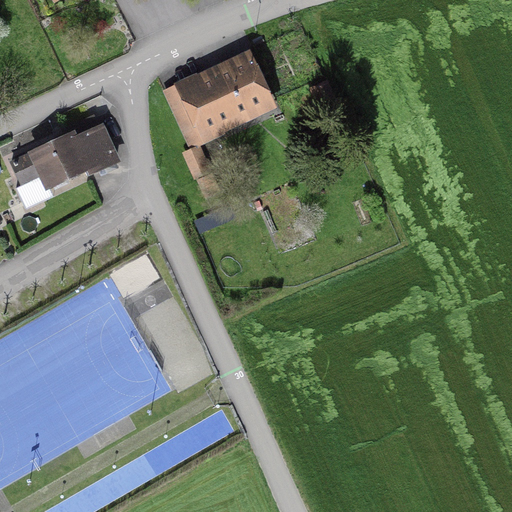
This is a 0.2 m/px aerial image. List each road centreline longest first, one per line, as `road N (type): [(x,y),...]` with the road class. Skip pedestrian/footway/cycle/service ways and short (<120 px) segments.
road 1 (residential): [(294,511),(148,197)]
road 2 (residential): [(288,2),(124,70)]
road 3 (residential): [(148,197),(0,282)]
road 4 (residential): [(124,70),(0,128)]
road 5 (residential): [(148,197),(124,70)]
